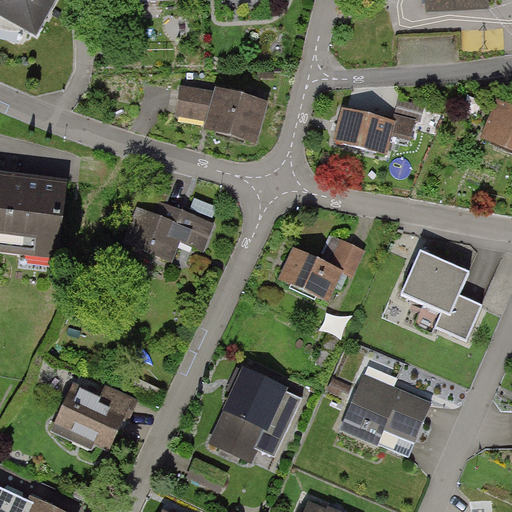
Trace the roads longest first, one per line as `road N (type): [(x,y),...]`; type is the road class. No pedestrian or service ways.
road 1 (residential): [(127,511),(276,187)]
road 2 (residential): [(0,93),(276,187)]
road 3 (residential): [(276,187),(511,230)]
road 4 (residential): [(317,74),(347,80),(511,64)]
road 5 (residential): [(276,187),(317,74)]
